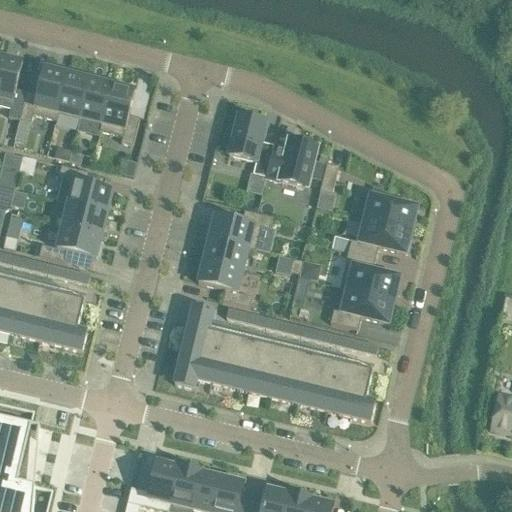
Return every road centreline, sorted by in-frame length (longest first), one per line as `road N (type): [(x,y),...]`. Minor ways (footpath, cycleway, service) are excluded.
road 1 (residential): [(394,475),(401,400),(452,191),(253,83),(197,68)]
road 2 (residential): [(197,68),(114,405)]
road 3 (residential): [(394,475),(114,405)]
road 4 (residential): [(197,68),(0,20)]
